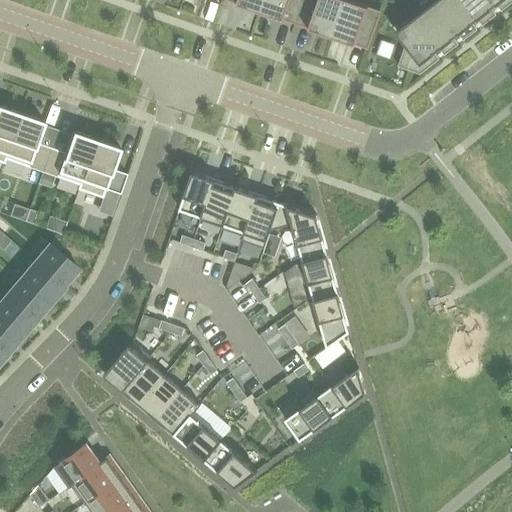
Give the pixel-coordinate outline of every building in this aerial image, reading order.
[(228,0),(260,11),(263,0),(228,0)] [(263,0),(260,11),(295,23),(303,0),(263,0)] [(331,36),(343,0),(303,0),(295,23),(331,36)] [(381,10),(351,0),(343,0),(331,36),(368,49),(381,10)] [(435,0),(434,1),(464,39),(477,29),(472,22),(477,18),(482,25),(483,24),(464,0),(435,0)] [(464,0),(483,24),(496,14),(491,7),(496,3),(501,10),(502,9),(494,0),(464,0)] [(511,0),(494,0),(502,9),(511,0)] [(434,1),(416,15),(445,53),(458,43),(453,36),(458,32),(463,39),(464,39),(434,1)] [(444,54),(445,53),(416,15),(396,31),(406,43),(398,65),(420,73),(439,58),(434,51),(439,47),(444,54)] [(0,161),(2,163),(20,112),(0,105),(0,161)] [(44,121),(20,112),(2,163),(4,163),(5,159),(42,171),(50,147),(37,142),(44,121)] [(50,147),(42,171),(78,184),(77,188),(78,189),(96,138),(72,130),(64,151),(50,147)] [(96,138),(78,189),(102,197),(105,188),(120,193),(127,173),(112,168),(120,147),(96,138)] [(192,171),(179,208),(202,216),(215,179),(205,176),(192,171)] [(215,179),(202,216),(222,223),(221,228),(222,228),(236,186),(224,182),(215,179)] [(236,186),(222,228),(242,235),(241,240),(242,240),(258,194),(248,191),(236,186)] [(258,194),(242,240),(264,248),(270,230),(280,202),(267,197),(258,194)] [(280,202),(270,230),(292,223),(302,259),(298,260),(298,261),(328,253),(326,248),(318,220),(317,214),(280,202)] [(191,246),(194,238),(182,234),(180,242),(191,246)] [(205,242),(194,238),(191,246),(203,250),(205,242)] [(34,259),(64,285),(78,267),(48,242),(34,259)] [(226,249),(223,257),(234,261),(237,253),(226,249)] [(295,263),(284,271),(294,307),(305,299),(308,298),(309,300),(338,292),(337,286),(329,258),(328,253),(298,261),(298,262),(295,263)] [(64,285),(34,259),(20,276),(50,301),(64,285)] [(232,270),(226,288),(241,277),(237,271),(232,270)] [(20,276),(6,292),(36,318),(50,301),(20,276)] [(252,293),(259,288),(252,278),(245,283),(252,293)] [(259,288),(252,293),(259,303),(266,298),(259,288)] [(0,315),(22,334),(36,318),(6,292),(0,298),(0,315)] [(338,292),(309,300),(309,301),(314,300),(327,346),(349,331),(347,325),(340,296),(338,292)] [(0,344),(8,351),(22,334),(0,315),(0,344)] [(170,331),(173,324),(161,320),(159,327),(170,331)] [(173,324),(170,331),(182,335),(184,328),(173,324)] [(278,329),(285,338),(292,334),(285,324),(278,329)] [(299,343),(292,334),(285,338),(292,348),(299,343)] [(132,340),(104,374),(106,375),(113,382),(122,390),(151,356),(132,340)] [(196,355),(203,364),(210,360),(203,350),(196,355)] [(151,356),(122,390),(130,397),(131,396),(139,403),(140,404),(165,374),(148,360),(151,356)] [(210,360),(203,364),(210,374),(217,369),(210,360)] [(303,363),(293,370),(298,377),(308,370),(303,363)] [(313,386),(313,387),(333,415),(337,412),(361,395),(366,392),(359,366),(358,366),(319,394),(313,386)] [(165,374),(140,404),(148,411),(148,412),(157,419),(182,389),(165,374)] [(226,382),(233,392),(240,387),(233,377),(226,382)] [(240,387),(233,392),(240,402),(247,397),(240,387)] [(302,406),(285,418),(300,439),(305,436),(329,418),(333,415),(313,387),(296,399),(302,406)] [(182,389),(157,419),(165,426),(174,433),(200,404),(182,389)] [(200,404),(174,433),(178,437),(201,456),(205,459),(222,440),(192,414),(200,404)] [(222,440),(205,459),(209,463),(231,482),(236,485),(257,470),(222,440)] [(55,465),(69,486),(108,458),(107,457),(100,462),(87,443),(68,457),(68,456),(55,465)] [(108,458),(69,486),(70,486),(72,484),(85,502),(121,476),(108,458)] [(110,511),(134,495),(121,476),(85,502),(92,511),(110,511)] [(45,493),(35,500),(40,507),(49,500),(45,493)] [(110,511),(146,511),(134,495),(110,511)]
